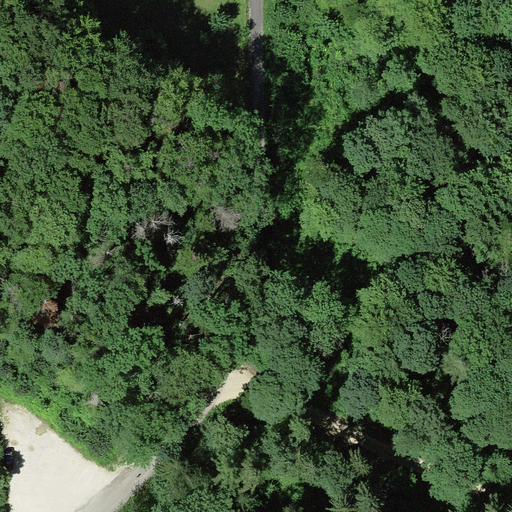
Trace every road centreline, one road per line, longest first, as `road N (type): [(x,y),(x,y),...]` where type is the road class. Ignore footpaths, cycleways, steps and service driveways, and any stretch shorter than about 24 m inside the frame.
road 1 (track): [(266,0),(255,308),(237,383)]
road 2 (track): [(237,383),(511,502)]
road 3 (track): [(261,115),(80,0)]
road 4 (track): [(116,511),(193,439),(237,383)]
